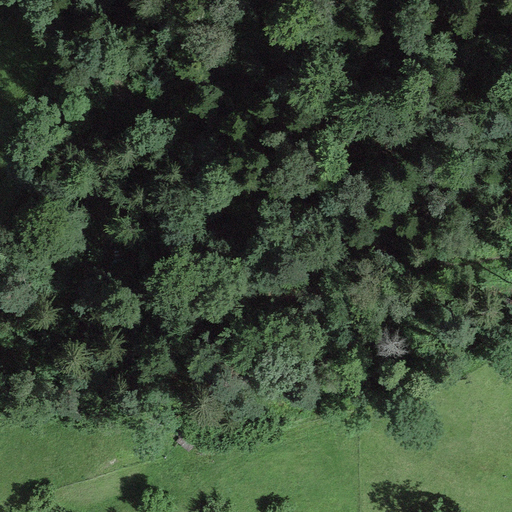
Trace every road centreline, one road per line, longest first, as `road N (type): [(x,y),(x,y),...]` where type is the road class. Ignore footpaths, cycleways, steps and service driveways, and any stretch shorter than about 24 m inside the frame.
road 1 (track): [(116,0),(123,63),(153,107),(253,190),(325,224),(429,248),(511,249)]
road 2 (track): [(85,0),(0,207)]
